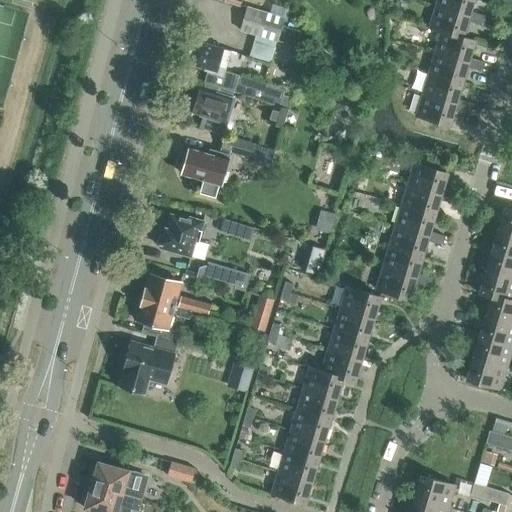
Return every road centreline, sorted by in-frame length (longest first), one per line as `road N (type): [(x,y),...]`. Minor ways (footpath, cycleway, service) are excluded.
road 1 (secondary): [(11,511),(147,0)]
road 2 (residential): [(437,390),(511,109)]
road 3 (residential): [(378,511),(392,465),(437,390)]
